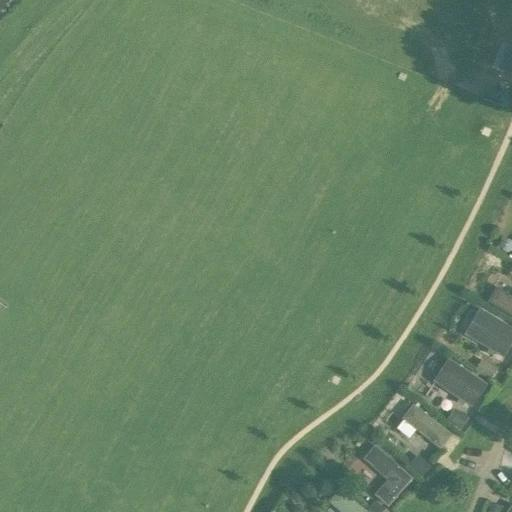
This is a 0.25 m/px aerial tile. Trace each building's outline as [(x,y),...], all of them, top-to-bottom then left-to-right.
[(511,295),(497,287),(489,301),(511,314),(511,295)] [(511,342),(511,326),(480,308),(465,333),(504,356),(511,342)] [(488,383),(449,357),(433,381),(458,398),(457,400),(458,403),(460,405),(463,405),(465,402),(472,407),(488,383)] [(413,403),(402,417),(441,448),(452,435),(413,403)] [(413,477),(375,443),(363,458),(387,479),(374,493),(388,506),(413,477)] [(420,451),(412,465),(427,474),(435,460),(420,451)] [(328,503),(339,511),(364,511),(340,490),(328,503)]
